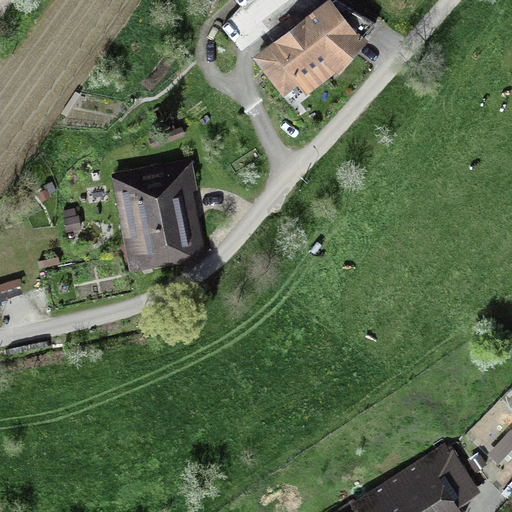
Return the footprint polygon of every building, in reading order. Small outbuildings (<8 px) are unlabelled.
[(235,40),(293,0),(220,0),(212,6),(235,40)] [(288,107),(360,48),(321,1),(249,61),(288,107)] [(137,267),(193,256),(176,171),(120,182),(137,267)] [(451,478),(471,511),(491,511),(499,508),(474,464),(451,478)] [(455,511),(434,475),(370,511),(455,511)]
